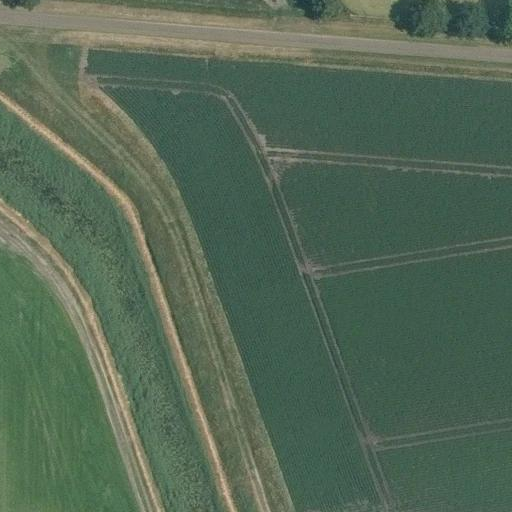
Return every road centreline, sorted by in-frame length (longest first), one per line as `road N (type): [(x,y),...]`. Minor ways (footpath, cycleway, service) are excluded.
road 1 (track): [(266,511),(148,186),(118,139),(54,69),(32,19)]
road 2 (unclassified): [(511,57),(0,17)]
